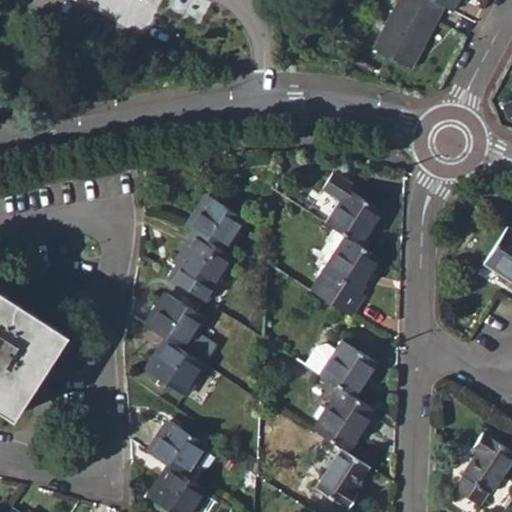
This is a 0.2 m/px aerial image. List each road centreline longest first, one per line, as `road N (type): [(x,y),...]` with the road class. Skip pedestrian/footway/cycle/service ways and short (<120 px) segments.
road 1 (residential): [(449,143),(340,107),(264,101),(0,148)]
road 2 (residential): [(0,234),(97,220),(113,234),(97,341),(108,442),(100,466),(80,474),(0,453)]
road 3 (residential): [(449,143),(421,218),(416,348)]
road 4 (residential): [(416,348),(410,511)]
road 5 (residential): [(449,143),(511,10)]
